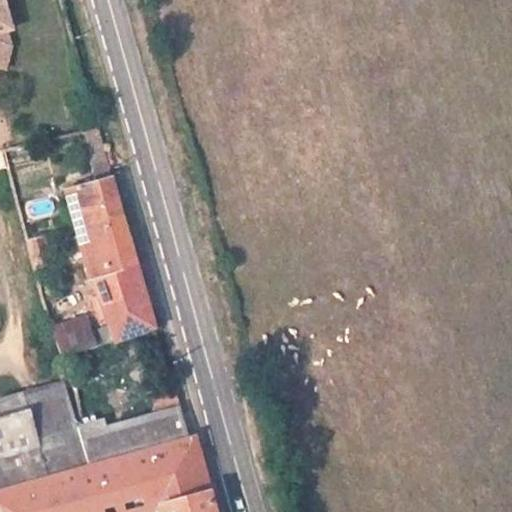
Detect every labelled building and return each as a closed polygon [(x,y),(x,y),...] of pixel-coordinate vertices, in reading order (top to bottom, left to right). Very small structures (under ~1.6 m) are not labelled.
[(1,0),(0,0),(0,68),(4,69),(9,46),(5,30),(10,29),(1,0)] [(82,336),(85,347),(154,330),(112,184),(64,197),(102,331),(82,336)] [(40,236),(22,240),(29,270),(47,266),(40,236)] [(46,329),(51,342),(59,363),(62,371),(72,350),(85,347),(82,336),(74,318),(46,329)] [(21,390),(33,387),(24,360),(13,363),(21,390)] [(55,387),(7,400),(12,414),(19,413),(33,451),(44,480),(188,443),(177,407),(150,414),(94,428),(92,420),(65,426),(55,387)] [(150,414),(177,407),(173,391),(146,397),(150,414)] [(0,459),(33,451),(19,413),(12,414),(7,400),(0,401),(0,459)] [(188,443),(44,480),(0,491),(0,511),(122,511),(154,503),(155,505),(206,492),(191,442),(188,443)] [(33,451),(0,459),(0,491),(44,480),(33,451)] [(156,511),(211,511),(206,492),(155,505),(156,511)]
